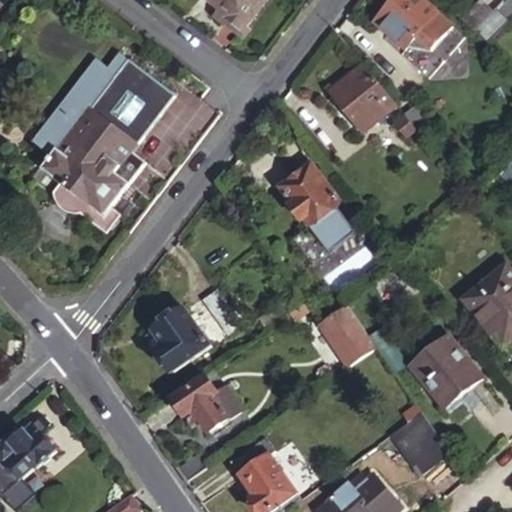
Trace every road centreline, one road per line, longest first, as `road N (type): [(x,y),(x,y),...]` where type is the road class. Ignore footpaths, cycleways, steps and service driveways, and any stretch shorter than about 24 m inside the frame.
road 1 (residential): [(253,105),(63,357)]
road 2 (tertiary): [(63,357),(177,511)]
road 3 (residential): [(253,105),(124,0)]
road 4 (residential): [(333,0),(253,105)]
